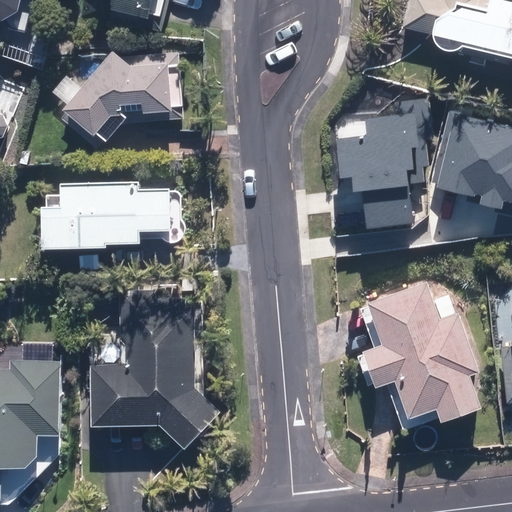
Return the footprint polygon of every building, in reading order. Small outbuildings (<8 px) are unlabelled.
[(0,0),(0,19),(15,22),(19,0),(0,0)] [(111,13),(160,26),(166,0),(107,0),(114,2),(111,13)] [(511,0),(410,0),(403,30),(429,36),(429,38),(430,39),(430,40),(431,41),(431,42),(432,43),(432,45),(433,46),(434,46),(435,47),(436,48),(437,49),(438,50),(439,50),(440,51),(441,51),(442,52),(444,52),(445,52),(446,52),(447,52),(449,52),(450,52),(451,52),(452,51),(453,51),(455,51),(456,50),(457,49),(458,49),(459,48),(460,47),(461,46),(461,45),(462,44),(511,56),(511,0)] [(129,65),(110,50),(58,116),(96,147),(124,112),(174,114),(177,68),(129,65)] [(0,145),(1,146),(15,105),(0,99),(0,145)] [(511,211),(511,141),(442,125),(426,193),(474,204),(471,217),(508,226),(511,211)] [(415,187),(416,137),(334,136),(334,184),(342,184),(341,241),(392,242),(392,229),(410,229),(410,187),(415,187)] [(134,184),(62,182),(61,208),(39,207),(38,249),(100,250),(100,244),(136,245),(136,232),(171,233),(172,193),(134,192),(134,184)] [(360,350),(370,387),(388,382),(398,419),(435,409),(438,420),(476,410),(467,375),(476,373),(454,294),(432,300),(428,285),(366,302),(378,345),(360,350)] [(92,429),(141,428),(168,457),(217,411),(182,373),(181,293),(121,294),(122,364),(92,365),(92,429)] [(511,316),(502,318),(511,395),(511,316)] [(35,468),(37,431),(59,432),(62,359),(10,357),(10,370),(0,369),(0,503),(1,467),(35,468)]
